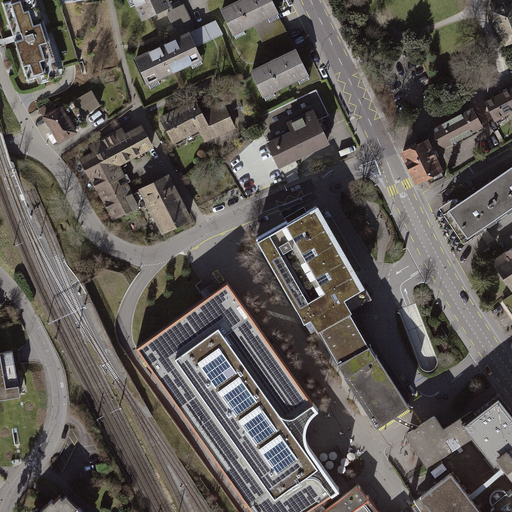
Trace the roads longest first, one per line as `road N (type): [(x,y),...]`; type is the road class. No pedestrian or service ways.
road 1 (residential): [(386,153),(164,251),(136,254),(103,238),(36,142)]
road 2 (residential): [(0,275),(50,359),(59,397),(48,446),(6,511)]
road 3 (primary): [(386,153),(435,260),(511,380)]
road 4 (unknown): [(184,323),(216,304),(227,307),(337,465)]
road 5 (unknown): [(184,323),(308,483)]
road 6 (primary): [(311,0),(386,153)]
road 7 (residential): [(386,153),(511,79)]
